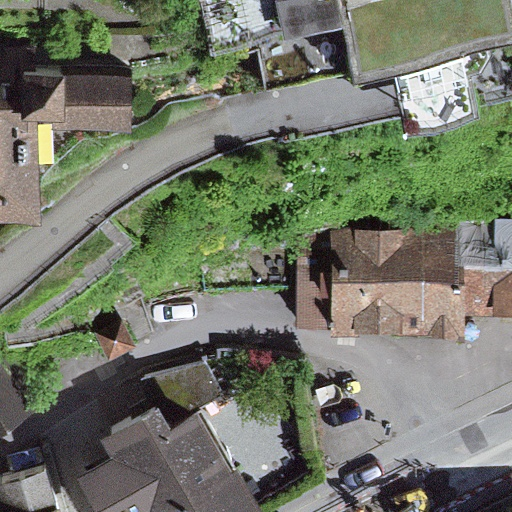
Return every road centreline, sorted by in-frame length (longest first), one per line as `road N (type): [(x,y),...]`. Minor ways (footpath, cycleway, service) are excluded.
road 1 (residential): [(425,476),(352,364),(273,329),(173,337),(0,447)]
road 2 (residential): [(0,276),(154,157),(374,85)]
